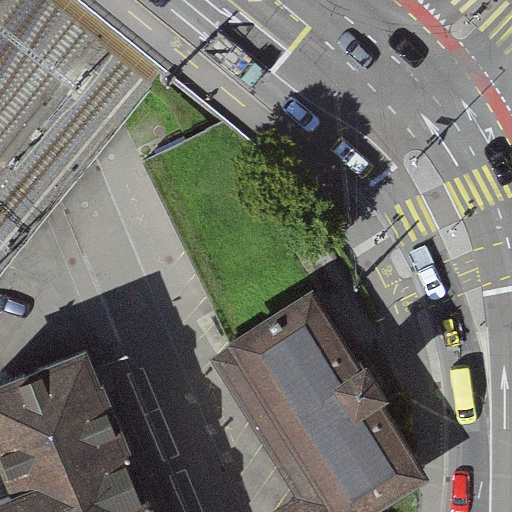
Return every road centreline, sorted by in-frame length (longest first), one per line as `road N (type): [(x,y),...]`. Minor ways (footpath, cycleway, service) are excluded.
road 1 (residential): [(217,511),(89,206)]
road 2 (secondary): [(472,272),(495,443),(493,511)]
road 3 (secondary): [(372,109),(415,158),(472,272)]
road 4 (secondary): [(231,0),(372,109)]
road 5 (secondary): [(507,0),(372,109)]
